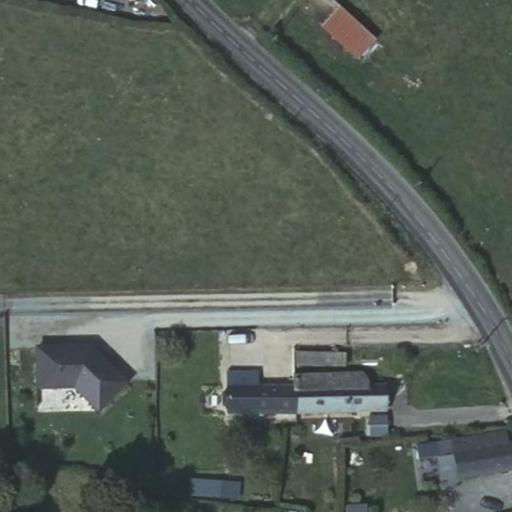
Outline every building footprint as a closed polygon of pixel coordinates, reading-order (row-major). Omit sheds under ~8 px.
[(332,0),(376,40),(394,21),(372,0),(332,0)] [(121,388),(84,352),(79,352),(79,354),(70,355),(70,352),(31,353),(32,393),(68,392),(93,416),(121,388)] [(343,371),(344,352),(296,352),(296,371),(343,371)] [(359,374),(291,373),(292,388),(224,388),(224,414),(292,413),(386,412),(385,386),(364,387),(364,379),(359,374)] [(465,444),(466,471),(511,468),(511,443),(499,444),(499,432),(464,433),(465,444)] [(438,471),(466,471),(465,444),(438,443),(438,471)] [(186,475),(185,494),(238,497),(239,478),(186,475)]
